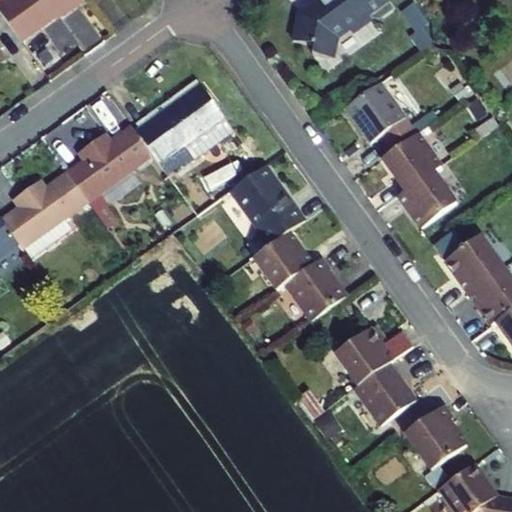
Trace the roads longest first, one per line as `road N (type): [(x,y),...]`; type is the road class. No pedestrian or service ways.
road 1 (residential): [(198,4),(459,362),(481,380),(511,387)]
road 2 (residential): [(0,149),(198,4)]
